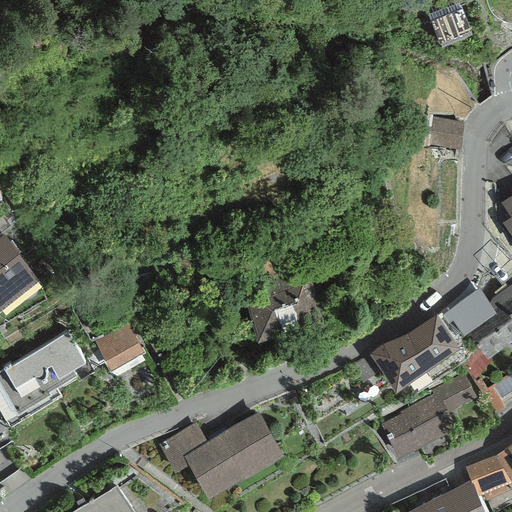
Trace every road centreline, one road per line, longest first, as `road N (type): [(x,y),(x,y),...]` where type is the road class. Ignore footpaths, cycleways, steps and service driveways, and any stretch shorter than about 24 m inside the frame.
road 1 (residential): [(511,107),(480,134),(464,260),(442,294),(334,356),(114,440),(16,511)]
road 2 (trunk): [(228,0),(0,216)]
road 3 (residential): [(511,402),(473,434),(333,511)]
